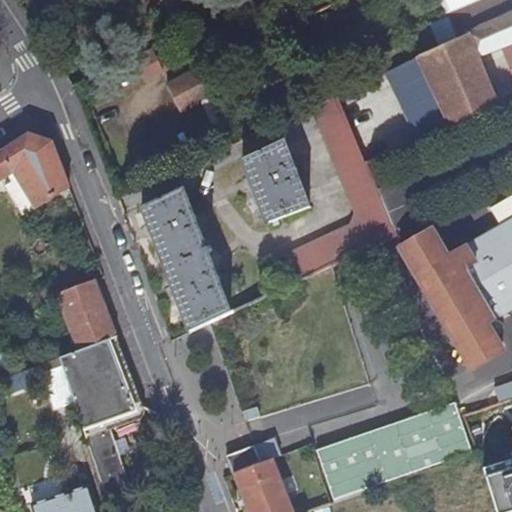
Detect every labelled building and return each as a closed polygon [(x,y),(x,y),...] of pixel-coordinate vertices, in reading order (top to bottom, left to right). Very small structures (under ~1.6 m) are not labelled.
[(487,0),(446,16),(457,40),(467,35),(511,12),(511,8),(508,0),(487,0)] [(418,141),(497,105),(477,57),(511,43),(511,12),(467,35),(457,40),(387,73),(418,141)] [(162,71),(169,64),(161,47),(152,52),(162,71)] [(146,82),(163,73),(162,71),(152,52),(135,60),(146,82)] [(179,113),(217,95),(205,68),(204,68),(166,86),(179,113)] [(280,259),(290,287),(332,266),(396,236),(393,229),(382,203),(377,192),(366,164),(338,98),(311,110),(360,221),(280,259)] [(26,136),(0,152),(0,179),(8,175),(13,172),(35,207),(69,188),(50,143),(26,136)] [(266,225),(309,209),(298,179),(303,178),(304,174),(302,168),(298,167),(294,169),(284,143),(242,162),(266,225)] [(13,172),(8,175),(12,182),(5,185),(23,214),(35,207),(13,172)] [(400,181),(377,192),(382,203),(393,229),(413,221),(405,204),(409,202),(400,181)] [(209,324),(231,314),(222,288),(230,285),(226,275),(217,278),(208,255),(212,254),(210,249),(207,250),(198,228),(207,225),(202,213),(194,216),(184,191),(142,210),(190,333),(209,324)] [(487,328),(511,313),(511,196),(490,209),(500,227),(447,259),(431,232),(401,250),(472,372),(503,354),(487,328)] [(79,353),(116,339),(94,283),(57,298),(79,353)] [(84,432),(144,410),(116,339),(79,353),(61,360),(84,432)] [(331,504),(478,453),(464,415),(462,406),(316,457),(331,504)] [(121,508),(115,493),(129,488),(112,437),(89,445),(111,511),(121,508)] [(292,511),(274,461),(263,465),(235,476),(248,511),(292,511)] [(511,511),(511,463),(483,472),(495,511),(511,511)] [(96,511),(89,490),(32,509),(33,511),(96,511)]
